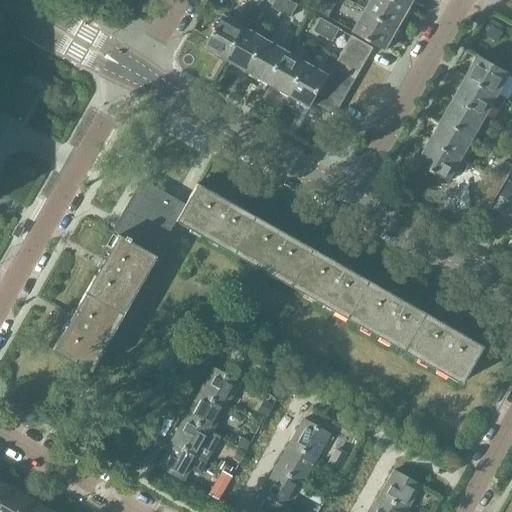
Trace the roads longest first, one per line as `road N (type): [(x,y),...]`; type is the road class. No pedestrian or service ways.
road 1 (residential): [(0,305),(125,69)]
road 2 (tertiary): [(356,195),(137,75)]
road 3 (residential): [(356,195),(469,0)]
road 4 (tertiary): [(511,284),(356,195)]
road 5 (residential): [(142,511),(0,430)]
road 6 (tertiary): [(125,69),(4,0)]
